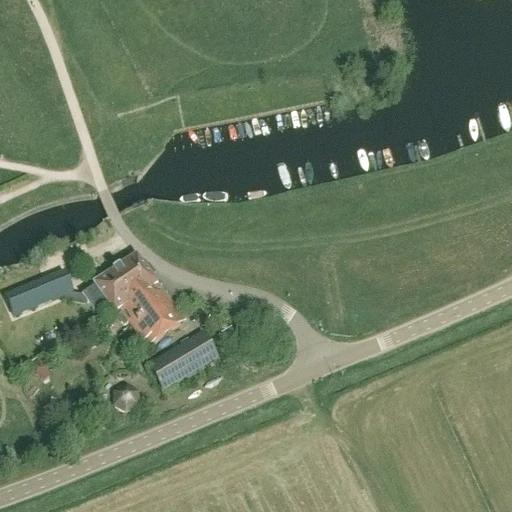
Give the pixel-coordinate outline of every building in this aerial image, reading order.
[(136,258),(106,278),(126,307),(157,287),(151,278),(154,276),(148,268),(145,270),(136,258)] [(63,274),(5,299),(14,320),(60,300),(87,306),(94,316),(107,308),(113,317),(119,313),(126,307),(106,278),(93,287),(94,289),(81,298),(82,298),(70,296),(72,295),(63,274)] [(126,307),(119,313),(147,351),(184,324),(157,287),(126,307)] [(163,396),(219,364),(202,336),(147,369),(163,396)] [(82,344),(65,352),(70,363),(87,355),(82,344)] [(46,376),(46,366),(39,362),(32,367),(32,376),(41,380),(43,383),(48,379),(46,376)] [(139,395),(126,387),(112,395),(112,411),(126,418),(139,410),(139,395)]
